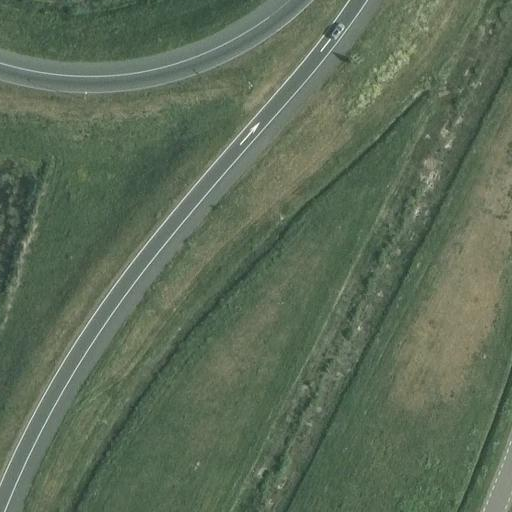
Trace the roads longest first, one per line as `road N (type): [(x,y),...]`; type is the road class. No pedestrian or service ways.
road 1 (motorway): [(0,511),(46,411),(120,293),(321,61),(362,0)]
road 2 (motorway): [(303,0),(242,47),(166,77),(95,86),(0,72)]
